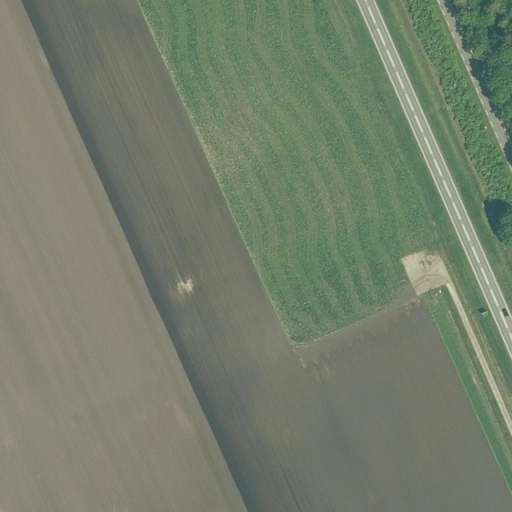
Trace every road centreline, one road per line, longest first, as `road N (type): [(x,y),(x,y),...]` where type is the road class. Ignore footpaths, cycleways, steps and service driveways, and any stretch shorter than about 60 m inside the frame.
road 1 (trunk): [(511,339),(364,0)]
road 2 (track): [(511,431),(439,263)]
road 3 (tertiary): [(443,0),(511,158)]
